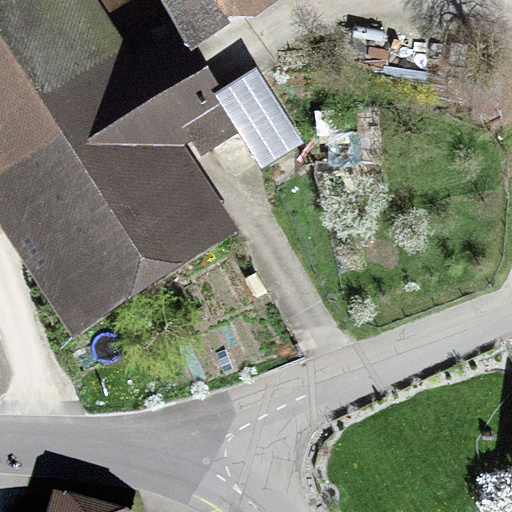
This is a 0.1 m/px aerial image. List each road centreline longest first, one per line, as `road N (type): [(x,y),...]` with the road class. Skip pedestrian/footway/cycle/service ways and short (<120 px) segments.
road 1 (residential): [(169,445),(511,325)]
road 2 (residential): [(0,435),(169,445)]
